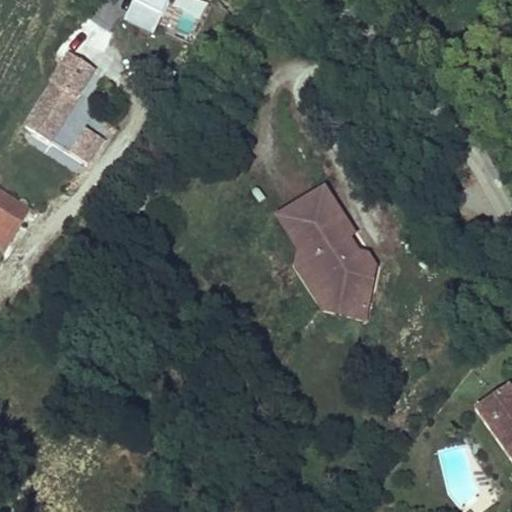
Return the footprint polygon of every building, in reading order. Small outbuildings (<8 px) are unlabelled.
[(132,0),(121,24),(153,39),(170,0),(132,0)] [(47,138),(80,81),(61,71),(28,126),(47,138)] [(65,128),(57,144),(70,151),(78,134),(65,128)] [(81,130),(70,158),(95,167),(105,140),(81,130)] [(344,301),(367,306),(375,268),(368,257),(349,253),(342,242),(354,235),(325,191),(300,207),(307,218),(290,229),(311,262),(307,264),(317,280),(315,291),(324,307),(342,310),(344,301)] [(0,248),(3,250),(25,217),(0,200),(0,248)] [(364,321),(367,306),(344,301),(342,310),(324,307),(315,291),(317,280),(307,264),(311,262),(290,229),(307,218),(300,207),(278,220),(300,253),(296,269),(323,313),(364,321)] [(349,253),(368,257),(354,235),(342,242),(349,253)] [(511,390),(510,387),(476,411),(511,463),(511,390)]
